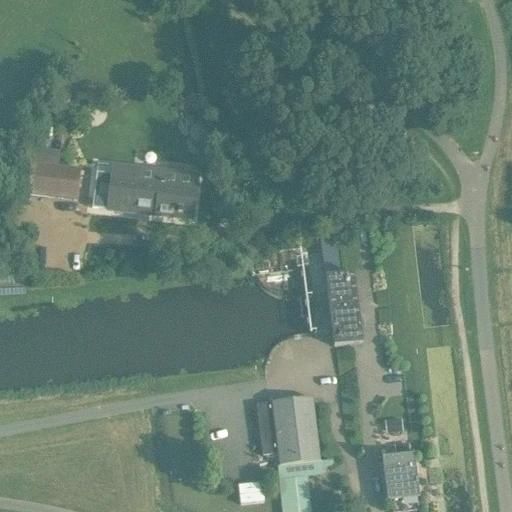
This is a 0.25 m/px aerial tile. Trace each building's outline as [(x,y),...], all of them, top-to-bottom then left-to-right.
[(30,196),(73,201),(76,171),(34,165),(30,196)] [(98,180),(94,216),(160,222),(160,220),(176,222),(177,220),(178,220),(195,221),(197,194),(164,191),(164,186),(98,180)] [(320,241),(334,347),(363,343),(354,276),(341,278),(336,239),(320,241)] [(272,404),(272,405),(257,407),(263,457),(278,456),(285,511),(300,511),(299,499),(305,498),(302,477),(321,475),(319,463),(312,400),(272,404)] [(386,504),(393,503),(394,511),(413,511),(412,500),(418,500),(413,457),(380,462),(386,504)]
